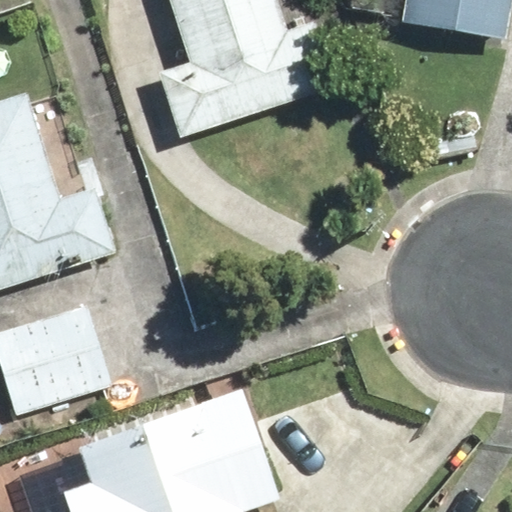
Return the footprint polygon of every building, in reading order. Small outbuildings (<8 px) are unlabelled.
[(264,0),(156,0),(177,63),(146,73),(168,139),(328,86),(307,22),(276,33),(264,0)] [(502,0),(395,0),(392,26),(496,41),(502,0)] [(15,91),(0,95),(0,286),(109,252),(88,187),(49,199),(15,91)] [(100,310),(0,338),(0,350),(20,420),(122,391),(100,310)] [(234,391),(68,447),(79,481),(47,492),(53,511),(236,511),(271,500),(234,391)]
